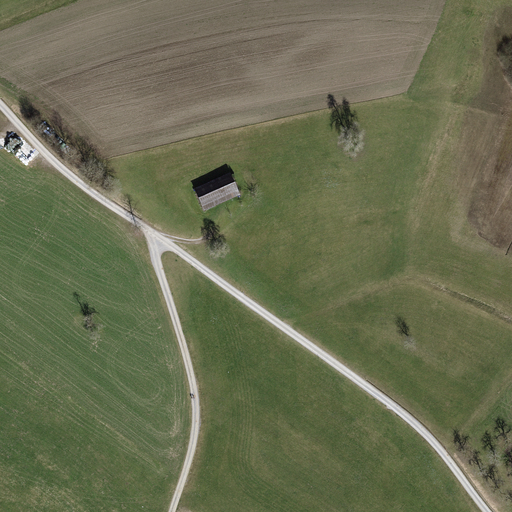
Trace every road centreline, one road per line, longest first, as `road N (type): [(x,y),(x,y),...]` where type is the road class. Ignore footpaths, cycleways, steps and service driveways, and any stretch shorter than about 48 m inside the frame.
road 1 (track): [(156,235),(407,417),(487,511)]
road 2 (track): [(156,235),(195,413),(171,511)]
road 3 (track): [(0,104),(66,172),(156,235)]
